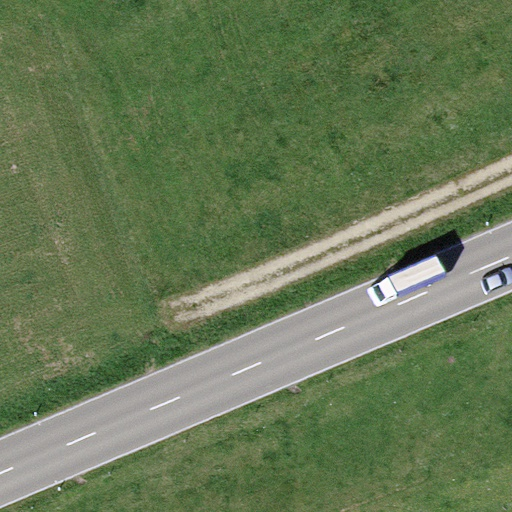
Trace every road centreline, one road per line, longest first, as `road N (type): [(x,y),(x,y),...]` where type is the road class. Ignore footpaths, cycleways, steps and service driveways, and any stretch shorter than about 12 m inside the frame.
road 1 (secondary): [(511,254),(0,473)]
road 2 (track): [(183,309),(511,169)]
